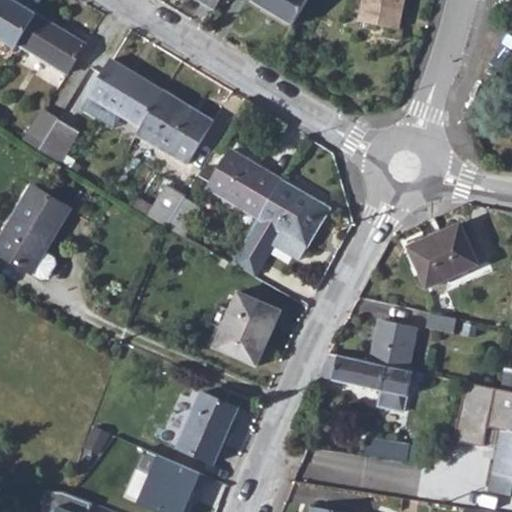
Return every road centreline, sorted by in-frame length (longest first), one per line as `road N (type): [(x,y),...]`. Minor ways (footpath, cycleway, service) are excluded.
road 1 (residential): [(242,511),(289,392),(391,191)]
road 2 (residential): [(376,150),(117,0)]
road 3 (unknown): [(265,452),(419,481),(488,485)]
road 4 (residential): [(417,135),(463,0)]
